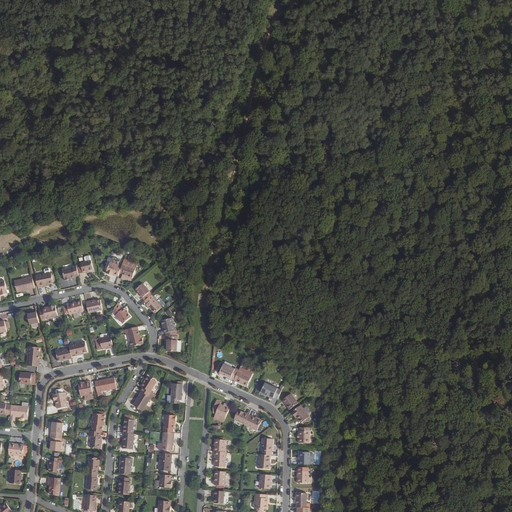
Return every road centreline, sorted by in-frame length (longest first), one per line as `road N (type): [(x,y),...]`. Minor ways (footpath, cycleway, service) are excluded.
road 1 (track): [(360,511),(364,396),(355,371),(336,353),(269,325),(213,286),(206,272)]
road 2 (track): [(206,272),(145,200),(115,196),(0,221)]
road 3 (residential): [(0,309),(108,286),(149,323),(149,355)]
road 4 (residential): [(208,379),(283,422),(285,511)]
road 5 (residential): [(149,355),(113,413),(104,511)]
road 6 (residential): [(35,436),(40,386),(52,373),(149,355)]
road 7 (residential): [(191,370),(180,511)]
road 8 (residential): [(199,511),(208,379)]
